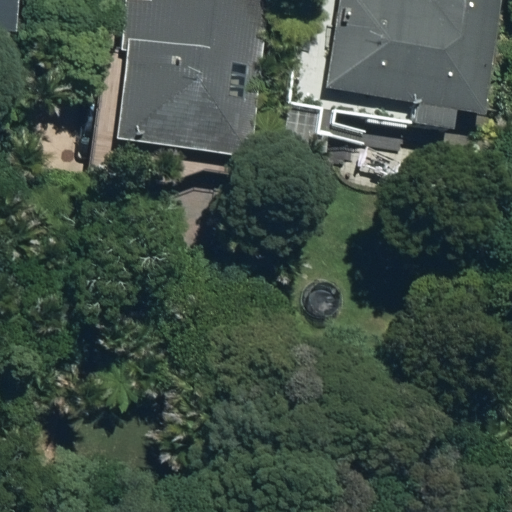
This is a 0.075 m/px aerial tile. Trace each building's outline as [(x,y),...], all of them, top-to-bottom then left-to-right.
[(0,0),(0,27),(6,29),(8,0),(0,0)] [(125,0),(109,138),(243,154),(262,0),(125,0)] [(404,123),(446,129),(448,107),(478,112),(494,0),(326,0),(313,88),(407,103),(404,123)] [(292,166),(318,170),(325,120),(297,116),(292,166)] [(60,473),(60,491),(168,489),(167,435),(47,437),(48,473),(60,473)]
